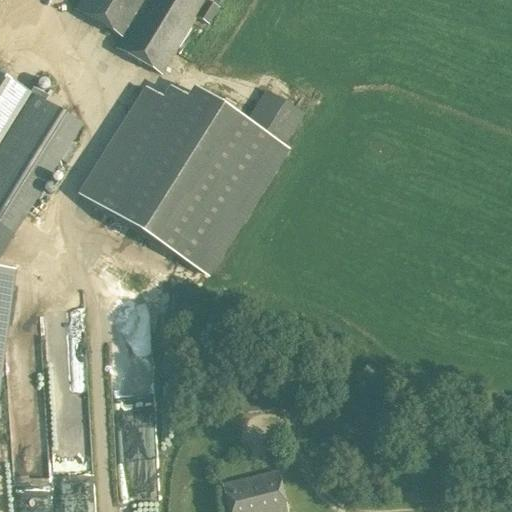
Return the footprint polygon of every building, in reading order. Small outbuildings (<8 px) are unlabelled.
[(201,0),(79,0),(73,11),(121,39),(115,49),(161,77),(196,19),(208,27),(218,10),(201,0)] [(71,144),(81,127),(29,94),(0,76),(0,255),(59,162),(65,166),(76,148),(71,144)] [(185,100),(168,89),(161,100),(144,89),(76,196),(208,279),(289,151),(283,147),(302,116),(265,92),(245,124),(191,90),(185,100)] [(0,347),(10,272),(0,270),(0,347)] [(85,326),(49,326),(49,372),(84,372),(85,326)] [(241,414),(277,411),(275,394),(239,397),(241,414)] [(160,467),(154,425),(152,426),(148,396),(116,401),(126,471),(160,467)] [(229,511),(286,511),(278,474),(223,487),(229,511)]
